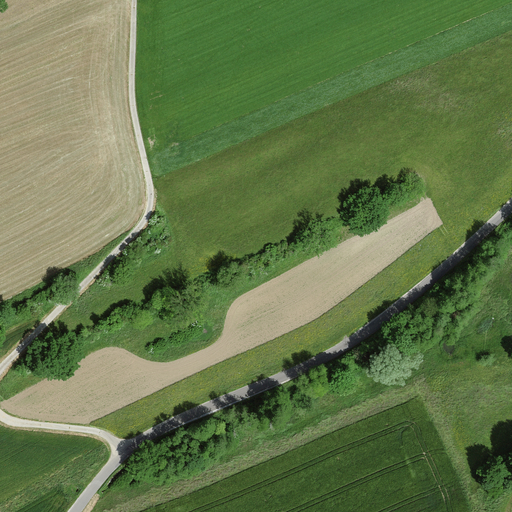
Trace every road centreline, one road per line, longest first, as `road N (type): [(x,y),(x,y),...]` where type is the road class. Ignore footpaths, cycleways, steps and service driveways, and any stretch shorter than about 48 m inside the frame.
road 1 (unclassified): [(511,201),(367,334),(123,455),(76,511)]
road 2 (track): [(0,371),(144,214),(128,103),(130,0)]
road 3 (track): [(123,455),(94,435),(0,420)]
